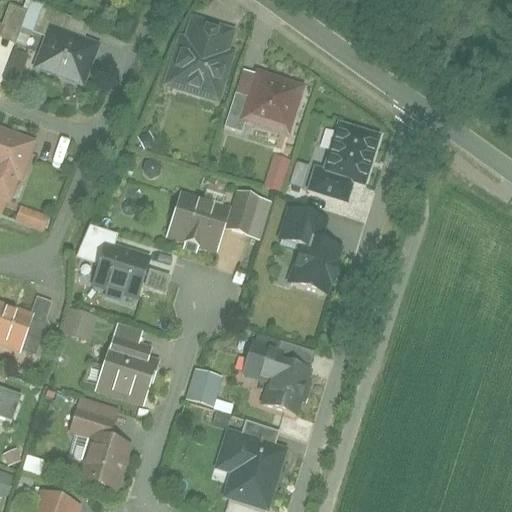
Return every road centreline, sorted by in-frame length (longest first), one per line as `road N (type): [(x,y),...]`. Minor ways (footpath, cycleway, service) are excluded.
road 1 (residential): [(391,157),(421,207),(324,511)]
road 2 (residential): [(391,157),(293,511)]
road 3 (residential): [(152,511),(138,478),(200,289)]
road 4 (tertiary): [(262,0),(408,103)]
road 5 (residential): [(91,136),(42,257),(0,260)]
road 6 (residential): [(156,0),(91,136)]
road 7 (tertiary): [(408,103),(511,179)]
